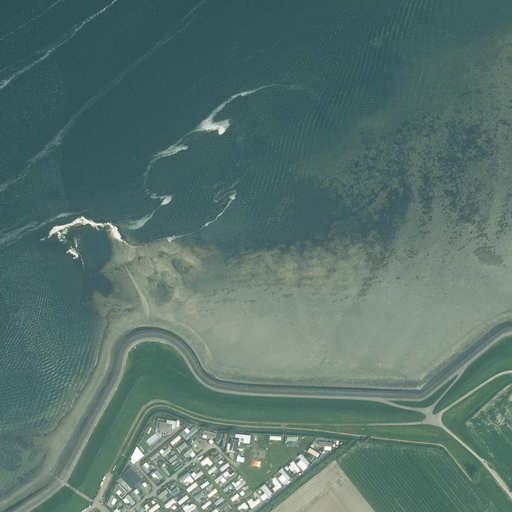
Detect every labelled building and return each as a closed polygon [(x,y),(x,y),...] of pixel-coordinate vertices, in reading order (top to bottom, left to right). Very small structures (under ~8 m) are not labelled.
[(166,431),(171,432),(171,429),(171,427),(172,428),(172,423),(172,420),(167,419),(167,422),(160,421),(159,428),(158,428),(158,429),(159,430),(160,430),(161,430),(160,434),(166,435),(166,431)] [(150,441),(159,434),(155,430),(147,437),(150,441)] [(174,442),(183,436),(180,431),(171,438),(174,442)] [(195,439),(202,447),(205,445),(198,436),(195,439)] [(181,449),(189,441),(185,438),(178,446),(181,449)] [(320,443),(326,443),(326,447),(333,447),(333,440),(320,439),(320,443)] [(311,445),(309,449),(320,454),(322,450),(311,445)] [(169,446),(164,450),(167,454),(172,449),(169,446)] [(192,446),(185,452),(187,455),(195,449),(192,446)] [(159,449),(151,454),(153,458),(161,452),(159,449)] [(176,451),(169,457),(172,460),(179,454),(176,451)] [(217,461),(224,456),(220,451),(214,456),(217,461)] [(306,460),(308,458),(302,451),(299,454),(303,457),(298,461),(305,468),(310,463),(306,460)] [(307,454),(312,460),(315,457),(310,451),(307,454)] [(210,454),(202,459),(204,463),(212,457),(210,454)] [(167,458),(161,463),(164,467),(170,462),(167,458)] [(298,471),(302,468),(295,458),(292,461),(298,471)] [(228,459),(221,466),(224,469),(231,463),(228,459)] [(146,462),(143,464),(149,471),(152,469),(146,462)] [(212,472),(219,466),(216,462),(209,468),(212,472)] [(121,477),(131,487),(141,478),(131,467),(121,477)] [(159,468),(156,470),(162,477),(164,475),(159,468)] [(197,478),(205,471),(202,468),(194,474),(197,478)] [(235,469),(228,474),(231,478),(238,472),(235,469)] [(281,486),(284,483),(276,474),(273,477),(281,486)] [(148,476),(144,479),(150,488),(154,485),(148,476)] [(204,486),(212,481),(209,478),(201,483),(204,486)] [(190,490),(200,483),(197,479),(188,486),(190,490)] [(239,488),(247,482),(244,479),(236,485),(239,488)] [(263,484),(269,495),(274,492),(267,481),(263,484)] [(116,489),(120,492),(124,486),(121,483),(116,489)] [(173,489),(176,494),(182,489),(178,484),(173,489)] [(212,495),(219,488),(216,485),(209,493),(212,495)] [(168,487),(160,493),(162,496),(170,490),(168,487)] [(196,493),(200,497),(206,491),(202,487),(196,493)] [(188,492),(179,499),(182,502),(191,495),(188,492)] [(109,499),(113,503),(120,497),(116,493),(109,499)] [(176,496),(166,501),(168,505),(178,501),(176,496)] [(209,500),(208,498),(203,503),(206,506),(213,500),(211,498),(209,500)] [(241,509),(250,504),(247,499),(239,504),(241,509)] [(223,509),(230,503),(227,500),(220,505),(223,509)] [(152,511),(162,505),(160,501),(149,506),(152,511)] [(195,502),(187,506),(189,510),(197,506),(195,502)]
